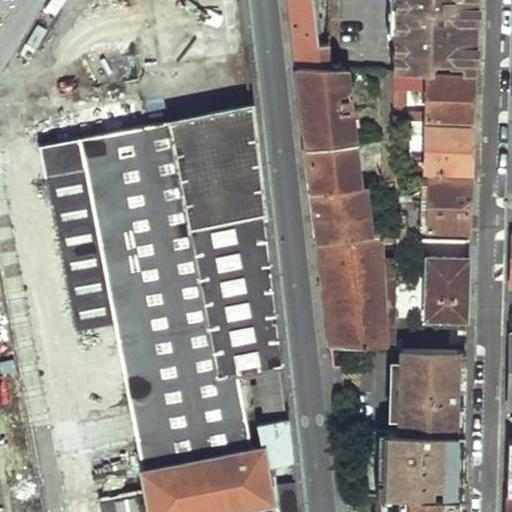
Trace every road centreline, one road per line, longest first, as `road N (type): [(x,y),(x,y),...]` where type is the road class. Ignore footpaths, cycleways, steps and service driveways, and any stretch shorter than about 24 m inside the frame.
road 1 (residential): [(323,511),(263,0)]
road 2 (residential): [(497,0),(490,511)]
